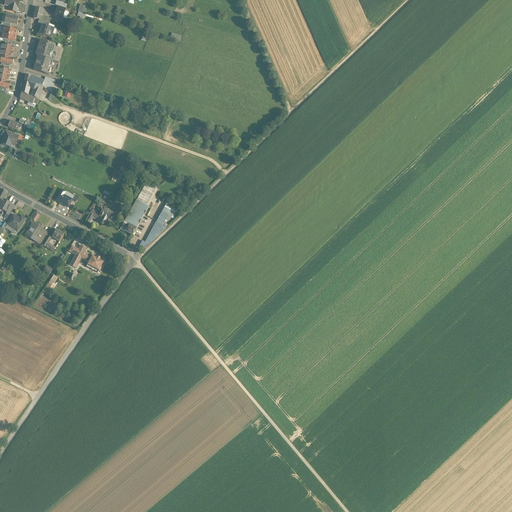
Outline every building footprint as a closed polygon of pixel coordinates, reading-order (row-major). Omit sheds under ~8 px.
[(14,0),(5,0),(4,6),(11,8),(10,12),(16,13),(17,9),(19,1),(14,0)] [(43,10),(36,8),(34,19),(39,20),(40,16),(41,16),(43,10)] [(57,9),(55,16),(63,18),(65,12),(65,11),(57,9)] [(18,19),(5,17),(4,22),(4,23),(10,24),(17,25),(18,19)] [(48,28),(42,26),(39,35),(51,39),(54,29),(48,28)] [(55,46),(40,41),(36,55),(38,56),(51,60),(55,46)] [(4,46),(1,45),(0,51),(12,53),(13,50),(14,50),(14,48),(13,48),(10,47),(4,46)] [(12,53),(0,51),(0,57),(1,58),(1,57),(11,59),(11,56),(12,56),(13,54),(12,53)] [(51,60),(38,56),(34,70),(48,75),(53,60),(51,60)] [(11,59),(1,57),(1,58),(0,63),(4,64),(10,65),(12,66),(13,60),(11,59)] [(3,70),(0,69),(0,75),(9,77),(9,74),(10,71),(8,71),(3,70)] [(9,77),(0,75),(0,81),(8,83),(7,83),(8,79),(9,77)] [(44,82),(26,76),(24,82),(30,83),(30,84),(35,85),(40,86),(42,87),(44,82)] [(45,76),(44,82),(42,87),(54,96),(55,93),(52,91),(56,80),(45,76)] [(8,83),(0,81),(0,87),(0,88),(6,89),(8,90),(10,84),(8,83)] [(30,83),(24,82),(23,89),(28,90),(29,88),(30,88),(34,90),(35,90),(35,85),(30,84),(30,83)] [(35,100),(21,94),(20,99),(26,102),(32,104),(33,105),(35,100)] [(18,125),(10,122),(8,128),(17,131),(18,128),(20,129),(21,126),(18,125)] [(36,127),(30,124),(29,127),(26,136),(32,138),(36,127)] [(11,135),(6,133),(1,145),(10,148),(11,149),(13,150),(14,150),(18,138),(14,136),(13,137),(10,135),(11,135)] [(120,182),(123,185),(129,175),(125,173),(120,182)] [(71,186),(53,178),(52,180),(70,188),(71,186)] [(146,183),(136,201),(140,203),(150,185),(146,183)] [(150,185),(140,203),(148,207),(158,190),(150,185)] [(74,197),(62,190),(56,201),(68,208),(72,200),(74,197)] [(15,206),(7,201),(3,208),(8,211),(7,212),(10,213),(15,206)] [(136,201),(126,219),(130,222),(128,225),(136,229),(148,207),(140,203),(136,201)] [(166,204),(156,222),(163,226),(177,210),(166,204)] [(110,213),(103,209),(100,215),(99,218),(102,220),(100,222),(100,223),(101,224),(102,224),(102,225),(103,225),(104,224),(105,224),(106,222),(109,224),(111,220),(112,219),(114,215),(119,218),(121,212),(113,208),(110,213)] [(100,215),(92,210),(89,216),(93,218),(97,221),(99,218),(100,215)] [(20,219),(14,215),(5,228),(16,235),(26,220),(21,217),(20,219)] [(136,229),(128,225),(130,222),(126,219),(120,230),(124,232),(125,232),(132,236),(136,229)] [(163,226),(156,222),(145,243),(149,245),(166,228),(163,226)] [(43,231),(33,224),(26,236),(36,242),(37,241),(39,243),(42,239),(39,237),(43,231)] [(63,235),(56,230),(54,234),(53,233),(50,237),(53,238),(59,242),(63,235)] [(43,231),(39,237),(42,239),(45,240),(47,237),(49,234),(43,231)] [(42,245),(46,248),(48,244),(51,239),(47,237),(45,240),(42,245)] [(48,244),(46,248),(53,252),(55,248),(48,244)] [(86,249),(80,245),(78,249),(75,255),(70,265),(76,269),(81,259),(84,253),(86,249)] [(78,249),(72,246),(68,252),(75,255),(78,249)] [(92,257),(84,253),(81,259),(88,263),(92,257)] [(100,258),(97,257),(95,258),(92,256),(92,257),(88,263),(87,265),(95,270),(99,271),(102,265),(103,263),(100,261),(100,258)] [(54,276),(49,284),(52,286),(57,278),(54,276)] [(43,293),(49,296),(54,287),(52,286),(49,284),(43,293)]
